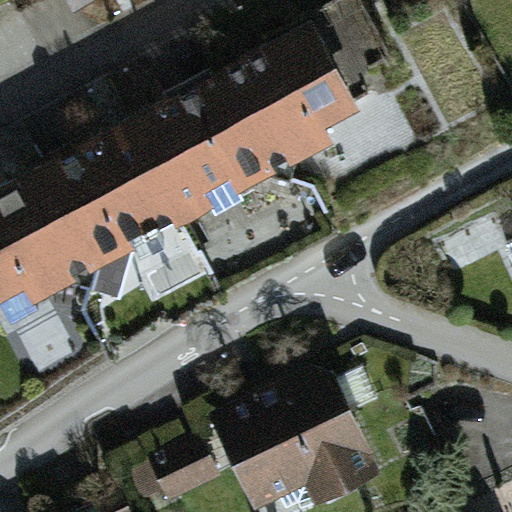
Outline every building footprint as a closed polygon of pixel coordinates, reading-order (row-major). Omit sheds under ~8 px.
[(380,113),(329,15),(236,63),(288,162),(380,113)] [(288,162),(236,63),(143,111),(195,210),(288,162)] [(195,210),(143,111),(51,159),(102,258),(195,210)] [(102,258),(51,159),(0,185),(0,287),(10,306),(102,258)] [(383,452),(336,355),(221,409),(267,507),(383,452)] [(161,511),(231,479),(211,437),(132,475),(149,511),(161,511)]
